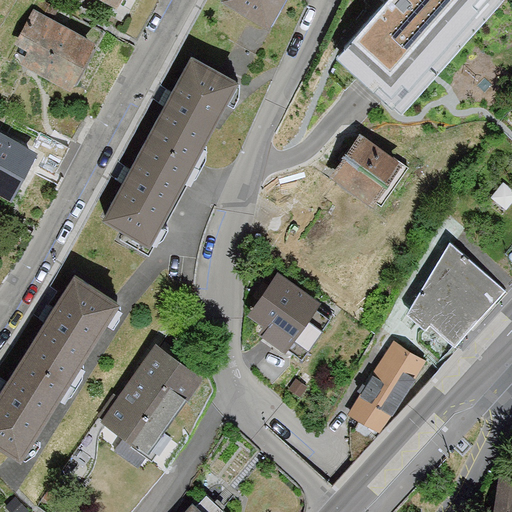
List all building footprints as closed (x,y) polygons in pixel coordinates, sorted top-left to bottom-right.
[(241,0),(270,16),(278,0),(241,0)] [(374,0),(332,50),(392,101),(478,0),(374,0)] [(92,38),(32,6),(8,51),(68,83),(92,38)] [(194,162),(238,84),(186,56),(141,134),(194,162)] [(0,133),(0,197),(17,205),(41,152),(0,133)] [(194,162),(141,134),(99,213),(152,240),(194,162)] [(330,176),(369,202),(397,160),(358,134),(330,176)] [(449,243),(399,304),(454,349),(504,288),(449,243)] [(317,302),(277,272),(246,313),(286,343),(317,302)] [(67,274),(21,347),(71,379),(117,306),(67,274)] [(154,341),(98,420),(146,454),(202,374),(154,341)] [(0,442),(20,456),(71,379),(21,347),(0,376),(0,442)] [(434,371),(407,348),(350,412),(377,436),(434,371)] [(511,511),(511,479),(494,477),(488,511),(511,511)] [(189,511),(215,511),(201,499),(189,511)]
